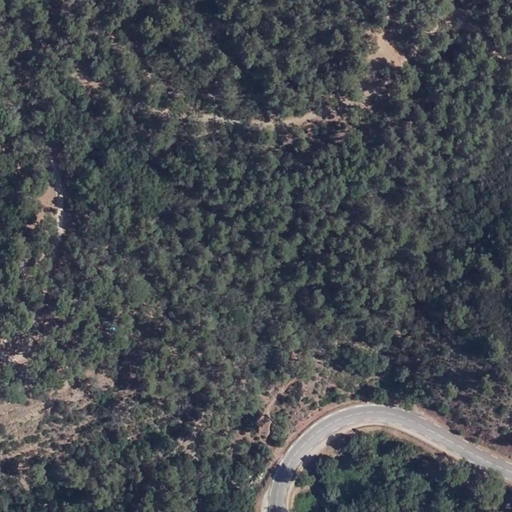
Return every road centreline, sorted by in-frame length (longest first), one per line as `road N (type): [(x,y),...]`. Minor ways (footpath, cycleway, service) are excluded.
road 1 (track): [(10,80),(104,80),(168,110),(281,121),(330,110),(370,87),(450,20),(511,63)]
road 2 (tertiary): [(281,511),(283,479),(306,440),(351,415),(403,416),(511,473)]
